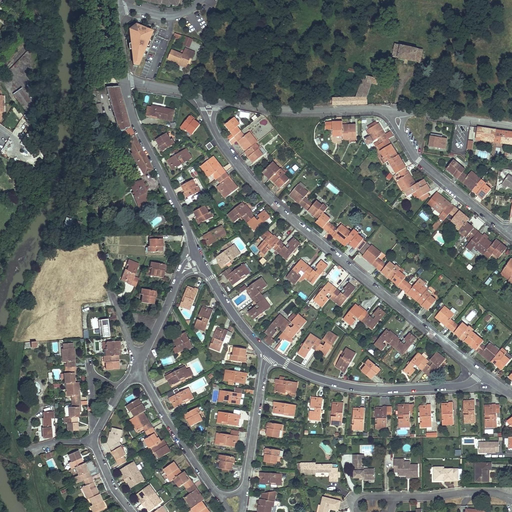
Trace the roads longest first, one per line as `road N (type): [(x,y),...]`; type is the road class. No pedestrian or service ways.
road 1 (residential): [(209,101),(226,153),(268,199),(480,372)]
road 2 (residential): [(271,354),(360,388),(459,385),(480,372)]
road 3 (residential): [(126,81),(133,121),(200,257)]
road 4 (residential): [(396,113),(209,101)]
road 5 (residential): [(396,113),(419,161),(511,233)]
road 6 (residential): [(133,372),(216,493)]
road 7 (residential): [(271,354),(245,488)]
road 8 (residential): [(133,372),(177,279),(200,257)]
road 9 (residential): [(200,257),(225,303),(271,354)]
road 10 (residential): [(511,498),(392,496)]
